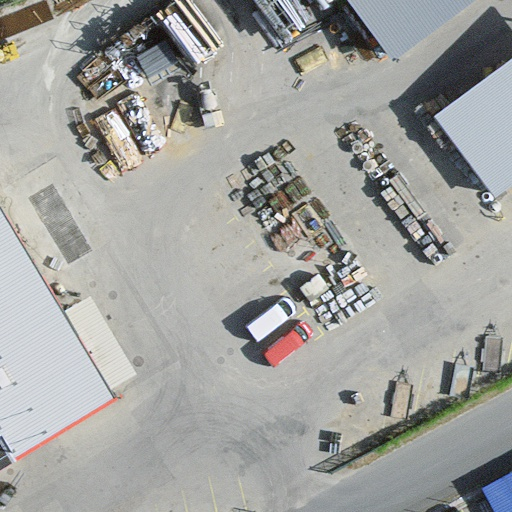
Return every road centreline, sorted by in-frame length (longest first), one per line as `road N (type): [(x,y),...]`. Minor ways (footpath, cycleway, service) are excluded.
road 1 (motorway): [(511,345),(198,511)]
road 2 (residential): [(345,511),(511,422)]
